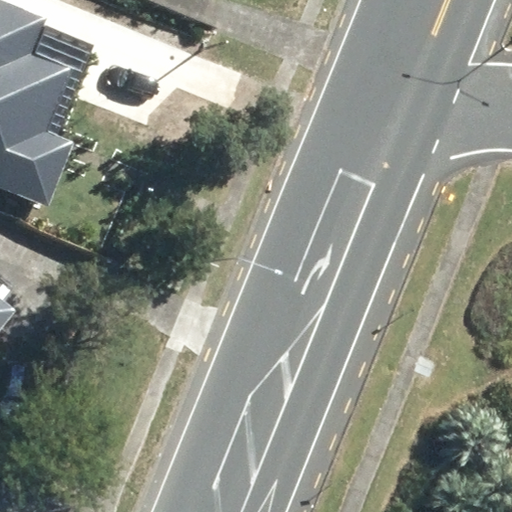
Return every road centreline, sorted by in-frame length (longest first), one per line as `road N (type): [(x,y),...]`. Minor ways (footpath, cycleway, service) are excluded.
road 1 (secondary): [(350,143),(213,511)]
road 2 (secondary): [(350,143),(511,95)]
road 3 (secondary): [(413,0),(350,143)]
